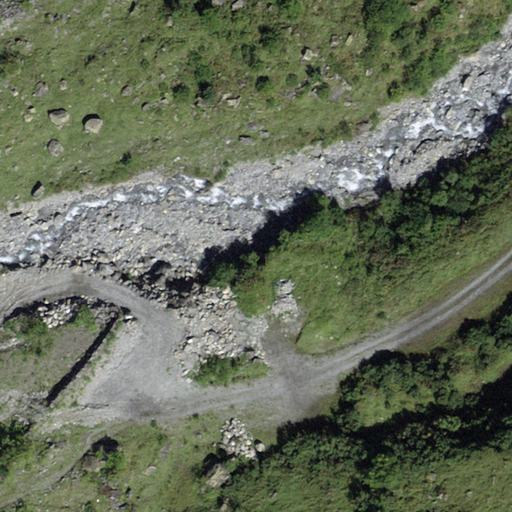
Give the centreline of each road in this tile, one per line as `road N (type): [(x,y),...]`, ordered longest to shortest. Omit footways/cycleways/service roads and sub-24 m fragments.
road 1 (track): [(511,255),(409,332),(320,369),(164,402),(77,397)]
road 2 (track): [(0,493),(93,433),(164,402)]
